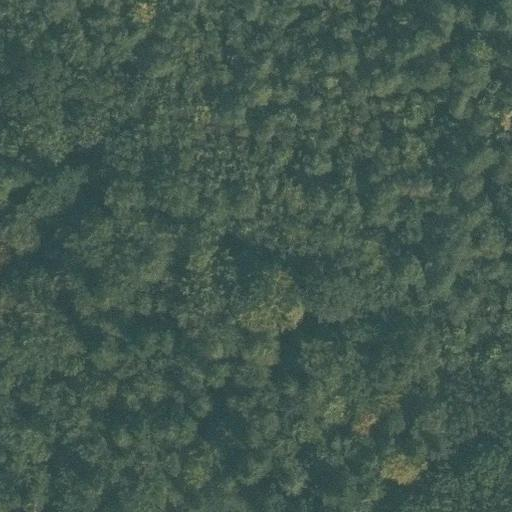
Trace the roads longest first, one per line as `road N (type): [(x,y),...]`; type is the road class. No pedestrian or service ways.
road 1 (track): [(511,433),(0,63)]
road 2 (track): [(485,414),(353,511)]
